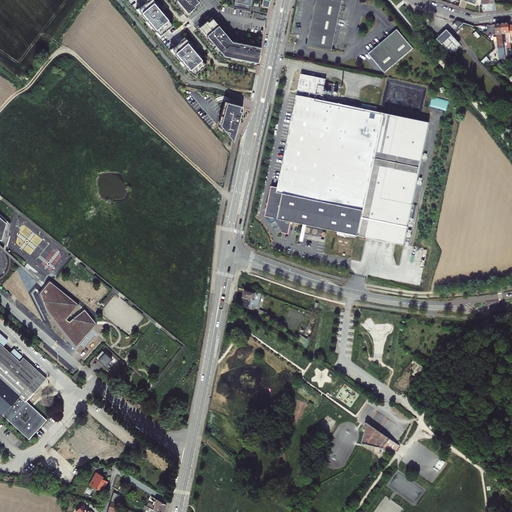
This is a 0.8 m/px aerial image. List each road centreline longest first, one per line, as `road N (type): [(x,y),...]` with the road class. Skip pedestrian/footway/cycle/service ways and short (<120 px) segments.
road 1 (track): [(225,193),(64,49),(64,35),(88,0)]
road 2 (primary): [(232,255),(287,0)]
road 3 (primary): [(279,0),(224,253)]
road 4 (primary): [(232,255),(312,284),(414,303)]
road 5 (primary): [(213,331),(179,504)]
